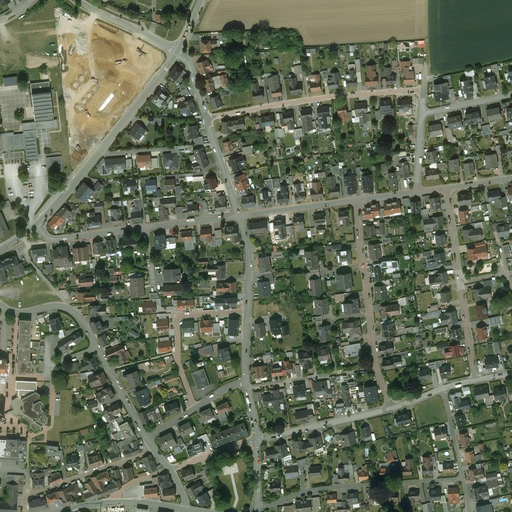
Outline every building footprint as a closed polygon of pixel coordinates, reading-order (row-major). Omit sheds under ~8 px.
[(110,31),(95,25),(78,59),(89,64),(90,61),(124,88),(123,90),(132,97),(156,67),(128,45),(129,44),(122,38),(121,40),(110,31)] [(210,40),(201,41),(202,52),(211,51),(210,47),(217,46),(217,41),(210,41),(210,40)] [(206,60),(197,63),(201,74),(210,71),(209,69),(212,68),(211,63),(209,63),(208,61),(207,62),(206,60)] [(402,67),(404,67),(408,66),(408,71),(412,71),(412,69),(411,69),(411,67),(412,67),(412,66),(410,66),(410,61),(401,62),(402,67)] [(375,65),(367,66),(368,76),(365,76),(366,85),(377,84),(377,76),(376,76),(375,65)] [(182,71),(176,66),(169,75),(180,83),(183,78),(179,75),(180,74),(182,71)] [(404,67),(404,75),(405,83),(415,83),(414,74),(414,71),(412,71),(408,71),(408,66),(404,67)] [(395,75),(391,76),(391,68),(385,68),(386,76),(386,84),(396,84),(395,75)] [(465,71),(467,80),(470,80),(469,76),(475,75),(474,69),(465,71)] [(346,78),(347,86),(357,86),(356,77),(355,70),(350,70),(350,78),(346,78)] [(333,77),(329,78),(329,80),(328,80),(329,89),(338,87),(337,80),(339,79),(338,72),(332,73),(333,77)] [(219,75),(212,77),(214,82),(215,81),(217,87),(217,88),(223,86),(234,83),(233,79),(228,80),(226,73),(220,75),(219,75)] [(319,74),(314,75),(311,76),(311,79),(315,78),(315,82),(310,83),(311,91),(312,91),(316,91),(316,90),(321,90),(319,74)] [(273,75),(271,77),(268,78),(269,84),(271,84),(272,88),(271,88),(279,87),(277,75),(273,75)] [(484,77),(485,81),(486,81),(487,88),(487,89),(497,86),(494,75),(493,75),(484,77)] [(16,76),(3,78),(4,86),(17,84),(16,76)] [(212,77),(203,80),(207,92),(216,89),(216,88),(214,82),(212,77)] [(296,77),(289,78),(290,85),(291,94),(302,92),(301,84),(297,84),(296,77)] [(467,80),(460,82),(463,97),(473,95),(472,89),(473,89),(472,85),(471,86),(470,80),(467,80)] [(38,159),(34,130),(57,127),(56,119),(53,120),(49,82),(30,84),(34,122),(21,123),(22,131),(23,131),(23,134),(0,136),(0,153),(2,153),(1,151),(25,148),(26,160),(38,159)] [(185,83),(179,85),(181,92),(187,90),(185,83)] [(436,92),(436,93),(448,90),(447,83),(444,83),(435,85),(435,86),(435,85),(437,92),(436,92)] [(279,87),(271,88),(273,97),(282,95),(280,87),(279,87)] [(253,91),(252,91),(254,100),(264,98),(262,89),(259,90),(253,91)] [(447,90),(447,92),(450,91),(451,98),(455,97),(453,89),(448,90),(447,90)] [(169,97),(159,90),(154,97),(152,100),(156,104),(158,100),(163,104),(169,97)] [(436,93),(436,92),(434,93),(435,93),(437,100),(436,100),(448,98),(447,92),(447,90),(448,90),(436,93)] [(218,95),(210,98),(211,100),(214,108),(222,106),(218,95)] [(193,99),(179,103),(182,112),(186,111),(187,114),(188,114),(187,113),(193,112),(193,111),(196,110),(196,111),(193,99)] [(411,99),(398,100),(399,108),(402,108),(403,110),(405,111),(406,116),(412,115),(411,99)] [(390,100),(380,101),(381,114),(388,114),(389,115),(393,115),(393,108),(390,108),(390,100)] [(510,100),(501,102),(502,109),(507,108),(511,107),(510,100)] [(366,103),(354,104),(355,113),(356,113),(359,113),(365,112),(367,112),(366,103)] [(346,105),(337,106),(338,114),(339,118),(339,119),(343,118),(344,120),(348,119),(347,112),(346,112),(346,105)] [(328,107),(318,108),(319,116),(323,115),(329,115),(328,112),(332,112),(331,107),(328,107)] [(499,107),(494,108),(487,110),(487,109),(487,110),(489,120),(496,118),(501,117),(499,107)] [(310,109),(301,110),(302,118),(304,130),(312,129),(311,122),(311,117),(312,117),(310,109)] [(479,111),(466,114),(467,123),(480,120),(479,111)] [(292,112),(283,113),(284,119),(280,119),(281,126),(288,125),(289,130),(289,129),(289,128),(293,127),(294,130),(294,129),(294,127),(293,120),(292,112)] [(269,116),(261,117),(262,124),(263,126),(275,124),(273,115),(269,116)] [(329,115),(323,115),(324,119),(320,120),(321,123),(320,123),(320,128),(330,126),(330,123),(331,123),(330,116),(329,116),(329,115)] [(460,115),(447,118),(449,127),(449,128),(451,127),(462,125),(460,115)] [(230,122),(226,122),(221,123),(222,123),(222,126),(224,133),(230,132),(232,132),(232,129),(241,127),(241,124),(241,122),(240,123),(240,119),(231,121),(230,121),(230,122)] [(81,162),(105,132),(96,125),(95,127),(87,121),(69,123),(72,155),(81,162)] [(137,123),(130,132),(131,133),(130,135),(136,140),(137,138),(139,139),(146,130),(137,123)] [(440,123),(429,126),(431,136),(437,134),(436,134),(442,133),(443,133),(442,129),(440,123)] [(198,125),(188,125),(189,138),(193,138),(199,137),(198,133),(199,133),(198,129),(198,125)] [(449,127),(445,128),(448,144),(456,142),(456,137),(453,136),(451,127),(449,128),(449,127)] [(199,137),(193,138),(194,145),(203,144),(202,137),(199,137)] [(231,140),(223,143),(226,151),(234,149),(233,145),(231,141),(231,140)] [(202,147),(193,150),(195,154),(197,160),(199,159),(206,157),(202,147)] [(436,151),(436,150),(427,152),(429,158),(428,159),(429,163),(439,161),(436,151)] [(495,153),(485,155),(486,160),(487,159),(488,167),(487,167),(497,166),(497,161),(496,161),(495,158),(496,158),(495,153)] [(177,154),(172,154),(164,155),(164,165),(172,165),(172,169),(178,168),(177,154)] [(139,166),(151,166),(151,164),(150,159),(150,156),(138,156),(139,166)] [(200,161),(197,162),(193,164),(194,169),(200,168),(208,165),(206,157),(199,159),(200,161)] [(239,157),(229,160),(231,165),(232,165),(234,171),(242,168),(241,163),(239,157)] [(119,160),(113,160),(114,169),(117,168),(117,169),(122,169),(122,168),(126,168),(125,160),(125,158),(119,159),(119,160)] [(457,158),(449,160),(450,164),(451,171),(459,170),(457,158)] [(106,160),(102,165),(102,167),(103,174),(109,174),(108,169),(114,169),(113,160),(111,160),(111,159),(106,160)] [(399,162),(398,162),(400,173),(396,173),(397,179),(401,178),(401,177),(409,176),(407,161),(399,162)] [(464,163),(465,168),(465,167),(466,174),(466,175),(474,173),(472,162),(464,163)] [(339,166),(332,167),(333,175),(340,174),(339,170),(339,168),(339,166)] [(437,169),(425,170),(427,179),(434,178),(434,179),(439,178),(437,169)] [(322,172),(314,173),(315,180),(323,179),(322,172)] [(396,172),(388,173),(390,188),(398,187),(397,179),(396,173),(396,172)] [(244,174),(235,177),(237,183),(247,180),(247,179),(246,180),(244,174)] [(362,176),(362,179),(363,183),(364,191),(373,190),(372,181),(370,182),(369,175),(362,176)] [(214,176),(206,179),(209,189),(218,186),(214,176)] [(334,176),(327,177),(329,188),(335,187),(334,176)] [(354,176),(347,177),(348,184),(347,184),(347,185),(346,185),(346,188),(347,187),(348,193),(356,192),(355,183),(354,176)] [(134,180),(123,181),(124,190),(135,189),(134,180)] [(150,180),(146,180),(146,182),(147,190),(156,189),(156,181),(154,180),(150,180)] [(173,180),(165,180),(166,189),(175,188),(174,181),(173,180)] [(250,186),(247,180),(237,183),(239,190),(250,186)] [(94,190),(84,182),(75,193),(85,201),(89,196),(94,190)] [(99,182),(94,187),(99,191),(104,186),(99,182)] [(313,189),(311,189),(312,198),(322,197),(321,188),(317,188),(316,182),(312,182),(313,189)] [(300,184),(294,184),(296,200),(305,199),(304,192),(301,192),(300,184)] [(329,188),(330,196),(339,195),(338,187),(335,187),(329,188)] [(265,188),(260,189),(260,191),(262,205),(271,204),(270,196),(267,196),(266,193),(266,190),(265,188)] [(94,190),(89,196),(93,199),(98,194),(94,190)] [(499,191),(487,193),(489,201),(496,200),(497,200),(496,198),(500,198),(500,197),(499,191)] [(224,195),(219,196),(218,193),(215,194),(216,199),(215,199),(215,202),(216,211),(222,210),(223,211),(225,211),(226,210),(227,210),(226,201),(225,201),(225,195),(224,195)] [(470,193),(458,195),(459,205),(470,203),(471,203),(470,193)] [(160,197),(154,198),(155,204),(161,204),(161,206),(167,205),(167,206),(170,205),(172,206),(174,206),(175,205),(175,200),(181,199),(181,195),(177,195),(174,195),(174,198),(161,200),(160,197)] [(242,197),(241,197),(243,207),(255,206),(254,196),(242,197)] [(438,197),(430,198),(431,208),(433,208),(440,207),(438,197)] [(506,197),(500,197),(500,198),(496,198),(497,200),(496,200),(497,207),(507,205),(506,197)] [(8,200),(0,203),(0,210),(11,206),(8,200)] [(419,201),(411,202),(412,213),(421,212),(419,201)] [(400,202),(392,203),(393,213),(401,212),(400,202)] [(392,203),(384,203),(385,214),(393,213),(392,203)] [(134,204),(132,205),(133,213),(131,213),(133,222),(142,220),(141,212),(140,204),(134,204)] [(161,206),(159,206),(160,218),(168,217),(167,206),(167,205),(161,206)] [(198,205),(188,206),(189,215),(199,213),(198,205)] [(378,205),(375,205),(373,205),(372,205),(371,206),(371,208),(370,208),(370,207),(370,208),(368,208),(367,208),(365,208),(366,218),(373,217),(373,215),(377,215),(377,214),(378,215),(379,214),(378,205)] [(67,209),(66,210),(63,207),(58,213),(65,219),(67,217),(71,221),(74,218),(73,217),(77,213),(73,210),(71,212),(67,209)] [(121,208),(111,210),(113,224),(123,223),(121,208)] [(467,210),(459,211),(461,222),(469,221),(467,210)] [(347,211),(338,212),(339,220),(343,219),(343,225),(349,224),(348,219),(348,218),(347,211)] [(0,213),(0,237),(5,235),(9,233),(0,213)] [(65,219),(58,213),(48,224),(53,228),(54,228),(55,229),(57,227),(61,231),(63,229),(63,228),(65,225),(66,224),(67,222),(65,219)] [(324,213),(314,215),(315,223),(325,222),(324,213)] [(424,214),(420,214),(421,222),(423,222),(424,227),(427,226),(428,231),(424,231),(425,232),(433,230),(433,227),(443,225),(442,216),(433,217),(433,221),(430,221),(430,220),(429,220),(428,213),(424,214)] [(100,216),(87,217),(89,228),(101,226),(100,216)] [(303,216),(293,217),(294,225),(299,225),(304,224),(303,216)] [(284,219),(274,220),(275,228),(279,227),(280,234),(282,233),(282,234),(283,234),(283,233),(285,233),(285,235),(286,235),(284,219)] [(266,221),(249,223),(250,233),(267,231),(267,227),(266,222),(266,221)] [(374,225),(366,226),(367,235),(380,234),(380,229),(376,229),(376,228),(374,228),(374,225)] [(498,226),(497,227),(497,231),(498,234),(499,234),(500,235),(502,235),(503,235),(509,234),(508,229),(508,225),(498,226)] [(233,226),(227,227),(227,228),(225,229),(226,238),(232,237),(233,242),(238,241),(238,236),(237,227),(233,228),(233,226)] [(210,229),(201,230),(202,238),(206,237),(207,241),(211,240),(211,237),(211,236),(210,229)] [(472,229),(463,230),(465,240),(473,239),(472,230),(472,229)] [(480,229),(472,230),(473,239),(481,237),(480,229)] [(191,231),(182,232),(183,241),(185,240),(192,239),(192,237),(191,231)] [(166,247),(165,239),(164,234),(155,235),(157,248),(166,247)] [(444,234),(435,235),(437,244),(445,243),(444,234)] [(139,238),(127,240),(127,239),(123,239),(124,249),(135,247),(135,251),(137,251),(140,250),(139,238)] [(169,238),(165,239),(166,247),(166,249),(177,248),(176,243),(169,244),(169,238)] [(192,239),(185,240),(186,249),(194,248),(193,243),(192,243),(192,239)] [(114,240),(107,241),(108,252),(107,252),(108,252),(108,253),(116,252),(114,240)] [(102,241),(93,242),(94,253),(100,253),(103,252),(102,241)] [(340,244),(331,245),(331,252),(337,252),(337,251),(341,251),(340,244)] [(379,244),(369,245),(371,258),(378,257),(381,257),(379,244)] [(476,248),(467,249),(469,259),(477,258),(477,259),(487,258),(486,245),(482,245),(478,246),(478,248),(476,248)] [(57,250),(53,250),(55,264),(59,263),(60,267),(72,265),(71,258),(68,258),(67,247),(63,247),(63,246),(59,246),(59,247),(57,248),(57,250)] [(87,246),(80,247),(82,260),(84,259),(84,260),(85,260),(85,259),(89,259),(88,254),(87,246)] [(80,247),(73,248),(74,257),(75,261),(82,260),(80,247)] [(39,249),(31,250),(32,256),(34,256),(35,260),(46,259),(45,248),(39,249)] [(317,250),(305,251),(305,256),(308,256),(310,272),(318,272),(319,271),(317,250)] [(341,251),(337,251),(337,252),(339,252),(339,258),(337,259),(338,264),(351,263),(350,250),(341,251)] [(438,267),(437,263),(445,262),(443,252),(435,254),(435,258),(427,259),(428,269),(438,267)] [(0,266),(3,269),(13,266),(17,278),(25,275),(21,262),(18,264),(15,255),(8,258),(4,259),(0,260),(0,266)] [(268,256),(259,258),(261,271),(271,269),(268,256)] [(389,258),(382,260),(382,261),(379,262),(376,263),(372,264),(373,267),(382,266),(384,266),(384,267),(386,267),(386,266),(392,265),(392,268),(398,267),(397,260),(396,260),(392,260),(390,260),(389,258)] [(52,264),(45,265),(46,269),(43,269),(43,273),(53,272),(52,264)] [(224,265),(216,265),(208,266),(208,271),(216,271),(217,277),(225,276),(224,265)] [(373,267),(372,267),(373,271),(372,271),(372,276),(373,276),(374,279),(383,277),(382,273),(383,273),(382,266),(373,267)] [(167,269),(164,269),(165,279),(181,278),(180,268),(167,269)] [(272,272),(264,273),(266,281),(268,281),(268,282),(274,281),(272,272)] [(446,272),(438,273),(438,276),(439,283),(440,283),(448,282),(446,272)] [(350,274),(342,275),(342,274),(337,274),(338,281),(339,281),(340,285),(346,285),(346,286),(351,286),(350,281),(351,281),(350,274)] [(318,279),(313,279),(313,275),(310,276),(311,289),(308,290),(308,294),(321,293),(320,281),(319,281),(318,279)] [(85,279),(85,276),(76,276),(76,280),(80,279),(80,286),(93,284),(92,278),(85,279)] [(438,276),(429,278),(431,291),(435,290),(434,286),(440,285),(440,283),(439,283),(438,276)] [(143,277),(131,277),(131,285),(143,285),(143,277)] [(208,280),(200,280),(201,288),(209,287),(208,280)] [(490,280),(483,281),(484,288),(492,287),(490,280)] [(266,281),(258,283),(260,296),(270,294),(270,289),(268,282),(268,281),(266,281)] [(235,282),(226,282),(226,283),(216,283),(217,291),(226,291),(227,291),(236,290),(235,282)] [(143,285),(131,285),(132,295),(144,295),(143,288),(143,285)] [(181,285),(172,286),(173,295),(182,294),(181,285)] [(382,285),(375,287),(377,298),(387,297),(385,285),(382,285)] [(173,295),(172,286),(163,286),(163,290),(164,295),(173,295)] [(482,288),(473,289),(475,299),(483,298),(482,290),(482,288)] [(449,291),(441,293),(442,302),(451,300),(449,291)] [(87,292),(78,293),(78,301),(88,300),(95,300),(95,293),(87,293),(87,292)] [(215,298),(216,305),(223,305),(223,306),(232,306),(237,305),(237,300),(232,301),(231,297),(223,298),(215,298)] [(327,298),(314,300),(316,314),(328,312),(327,298)] [(357,298),(350,299),(350,302),(343,303),(344,312),(359,310),(357,298)] [(178,301),(178,304),(178,309),(186,309),(186,300),(178,301)] [(194,300),(186,300),(186,309),(194,308),(194,300)] [(155,302),(153,302),(143,302),(144,312),(156,311),(156,306),(155,302)] [(397,304),(389,305),(390,315),(398,314),(397,304)] [(486,304),(476,305),(477,312),(478,317),(488,315),(486,304)] [(100,305),(90,306),(91,315),(101,315),(103,314),(106,314),(105,306),(100,307),(100,305)] [(389,305),(381,306),(382,316),(390,315),(389,305)] [(455,310),(445,312),(445,313),(441,314),(443,324),(447,323),(448,323),(457,321),(455,310)] [(499,316),(488,318),(490,326),(501,323),(500,323),(499,316)] [(58,317),(49,320),(53,331),(63,328),(62,324),(61,324),(58,317)] [(228,334),(235,334),(239,334),(239,329),(239,328),(239,326),(239,325),(239,319),(229,318),(229,327),(228,327),(228,334)] [(31,319),(19,319),(17,347),(29,348),(31,319)] [(166,319),(160,320),(157,320),(157,330),(169,330),(168,319),(166,319)] [(280,319),(270,321),(272,331),(276,330),(276,333),(281,332),(283,331),(282,326),(282,324),(281,324),(280,319)] [(202,331),(212,330),(213,330),(212,323),(212,320),(208,321),(208,320),(205,320),(205,321),(201,321),(202,331)] [(99,321),(95,323),(94,321),(93,321),(93,322),(90,323),(95,333),(99,331),(100,333),(104,330),(108,328),(107,324),(102,327),(99,321)] [(194,331),(193,323),(193,321),(185,321),(183,325),(183,332),(194,331)] [(360,327),(357,327),(356,321),(342,323),(343,330),(349,329),(349,327),(351,327),(352,337),(358,336),(362,335),(360,327)] [(263,322),(255,323),(256,331),(255,331),(256,336),(265,335),(264,328),(263,322)] [(393,322),(381,325),(384,336),(396,334),(393,322)] [(213,330),(212,330),(213,332),(220,332),(220,323),(212,323),(213,330)] [(323,326),(319,326),(319,329),(321,329),(321,333),(320,333),(321,340),(331,338),(330,325),(323,326)] [(485,326),(477,327),(478,339),(487,337),(485,326)] [(413,327),(405,328),(406,335),(414,333),(413,327)] [(459,328),(452,329),(452,333),(449,333),(450,338),(453,338),(461,337),(459,328)] [(133,329),(130,334),(137,338),(140,333),(133,329)] [(79,332),(58,344),(63,354),(71,350),(68,345),(75,341),(76,343),(83,338),(79,332)] [(105,333),(98,338),(102,346),(109,342),(110,343),(115,341),(113,336),(110,338),(108,335),(106,336),(105,333)] [(158,342),(159,347),(160,352),(162,351),(167,351),(166,350),(172,349),(171,340),(169,341),(160,342),(158,342)] [(387,344),(379,346),(380,353),(393,351),(391,342),(389,342),(386,343),(387,344)] [(349,345),(344,346),(344,347),(345,355),(357,353),(357,357),(362,356),(361,349),(360,349),(360,343),(349,345)] [(458,344),(449,346),(450,352),(451,356),(461,354),(460,354),(464,353),(462,348),(459,349),(458,344)] [(116,346),(106,350),(109,358),(114,356),(120,354),(120,353),(125,351),(122,345),(119,347),(119,346),(117,347),(116,346)] [(211,345),(203,347),(205,355),(213,352),(211,345)] [(29,348),(17,347),(17,359),(20,359),(29,359),(30,357),(29,357),(30,348),(29,348)] [(229,347),(219,348),(221,356),(219,356),(220,360),(231,358),(229,347)] [(328,348),(318,350),(317,351),(317,353),(319,354),(320,360),(330,358),(329,352),(329,348),(328,348)] [(120,354),(114,356),(118,366),(125,365),(123,360),(124,360),(124,359),(128,358),(125,351),(120,353),(120,354)] [(311,351),(298,353),(300,362),(304,362),(312,360),(313,360),(311,351)] [(83,367),(96,361),(94,357),(86,361),(81,364),(83,367)] [(400,357),(397,358),(397,357),(393,358),(394,363),(393,363),(394,367),(402,365),(400,357)] [(497,357),(491,358),(490,357),(489,358),(486,358),(486,361),(485,363),(487,365),(487,367),(487,368),(490,367),(498,366),(497,357)] [(2,363),(0,362),(0,374),(0,375),(1,375),(1,374),(2,374),(2,373),(3,373),(4,374),(4,375),(5,375),(6,376),(7,375),(7,374),(7,373),(8,372),(8,371),(7,370),(8,370),(8,369),(9,369),(9,367),(8,366),(8,365),(9,365),(9,363),(8,363),(8,362),(5,361),(5,360),(5,359),(3,359),(3,358),(2,358),(2,363)] [(29,359),(20,359),(19,371),(31,372),(32,360),(29,359)] [(158,362),(161,368),(167,365),(164,359),(158,362)] [(392,359),(383,361),(384,369),(394,367),(393,363),(392,359)] [(96,361),(83,367),(84,370),(89,367),(90,369),(98,365),(96,361)] [(288,361),(284,361),(285,364),(282,365),(282,366),(283,373),(285,373),(285,374),(289,374),(288,372),(292,372),(292,368),(291,365),(291,363),(288,364),(288,361)] [(145,362),(138,364),(141,371),(147,369),(147,371),(151,369),(149,365),(146,366),(145,362)] [(262,365),(256,366),(256,367),(253,367),(254,377),(267,376),(265,365),(262,366),(262,365)] [(282,366),(272,368),(272,367),(271,367),(273,376),(283,374),(283,373),(282,366)] [(442,367),(439,367),(439,368),(441,376),(450,374),(449,366),(442,367)] [(204,368),(192,373),(198,390),(210,385),(204,368)] [(430,368),(419,370),(421,380),(421,379),(422,381),(426,381),(426,379),(431,378),(430,368)] [(137,371),(127,374),(131,386),(141,382),(137,371)] [(94,374),(88,376),(91,383),(92,382),(96,380),(98,384),(98,385),(107,381),(105,376),(103,372),(95,376),(94,374)] [(15,389),(17,390),(36,390),(37,390),(37,381),(16,380),(15,389)] [(355,381),(347,383),(348,385),(348,389),(352,388),(353,393),(356,393),(355,386),(355,382),(355,381)] [(326,382),(322,383),(322,382),(313,383),(314,394),(327,393),(327,390),(326,382)] [(304,384),(293,386),(295,396),(305,395),(304,384)] [(348,385),(342,386),(344,400),(350,399),(348,389),(348,385)] [(375,385),(364,387),(366,396),(366,401),(377,399),(376,394),(375,386),(375,385)] [(487,386),(475,389),(478,399),(486,397),(489,396),(487,386)] [(105,389),(97,393),(99,397),(98,397),(100,402),(103,401),(115,396),(110,387),(107,389),(105,389)] [(498,388),(494,389),(496,398),(499,398),(501,400),(503,399),(505,397),(506,397),(505,396),(503,387),(503,388),(501,387),(499,387),(498,388)] [(146,388),(136,392),(139,398),(138,399),(140,405),(145,403),(144,402),(150,399),(146,388)] [(274,394),(276,404),(275,405),(275,406),(276,407),(277,408),(278,408),(279,408),(280,407),(280,406),(281,405),(284,405),(282,395),(279,396),(278,389),(273,390),(274,394)] [(36,390),(17,390),(16,397),(11,400),(11,410),(9,411),(17,416),(19,419),(22,418),(30,423),(30,428),(36,432),(41,429),(41,426),(47,423),(47,417),(46,416),(46,413),(42,410),(42,408),(40,407),(41,404),(42,403),(42,401),(39,399),(40,394),(35,391),(36,390)] [(272,403),(276,404),(274,394),(264,395),(265,404),(272,403)] [(460,396),(452,398),(454,408),(461,406),(462,409),(469,408),(467,401),(461,402),(460,396)] [(350,399),(344,400),(344,403),(336,404),(337,410),(340,410),(340,412),(343,412),(342,410),(351,408),(350,402),(350,399)] [(95,400),(87,402),(89,408),(92,408),(97,406),(95,400)] [(177,401),(165,406),(166,410),(168,415),(172,413),(180,410),(177,401)] [(228,419),(224,411),(230,408),(231,407),(229,404),(228,404),(227,402),(216,407),(219,414),(220,413),(220,414),(224,422),(228,419)] [(118,403),(111,407),(111,408),(114,412),(115,415),(119,413),(118,412),(122,410),(118,403)] [(111,408),(102,412),(105,417),(112,413),(114,412),(111,408)] [(210,408),(200,413),(202,417),(203,421),(213,416),(214,416),(211,411),(210,408)] [(309,410),(299,412),(300,413),(296,414),(298,423),(308,420),(308,418),(313,417),(312,413),(311,409),(309,410)] [(146,410),(139,413),(143,423),(150,421),(148,415),(146,410)] [(403,414),(397,415),(399,425),(411,422),(409,412),(409,413),(403,414)] [(463,414),(455,416),(457,426),(466,424),(463,414)] [(122,416),(115,419),(117,422),(119,425),(125,422),(122,416)] [(107,421),(104,422),(106,428),(110,426),(110,427),(114,426),(113,424),(117,422),(115,419),(115,418),(115,419),(107,421)] [(117,422),(113,424),(118,432),(117,433),(119,438),(121,437),(122,439),(126,438),(119,425),(117,422)] [(125,422),(119,425),(126,438),(126,439),(135,434),(129,422),(126,424),(125,422)] [(189,422),(183,425),(179,427),(183,436),(189,433),(190,432),(193,430),(189,422)] [(244,423),(227,429),(231,440),(248,433),(244,423)] [(368,427),(361,429),(364,440),(371,438),(368,427)] [(439,428),(434,429),(436,439),(447,436),(445,427),(439,428)] [(227,429),(211,436),(215,446),(231,440),(227,429)] [(339,434),(335,435),(336,441),(342,440),(344,445),(356,442),(353,432),(339,436),(339,434)] [(467,432),(459,434),(461,444),(469,442),(467,432)] [(173,449),(174,448),(178,446),(177,444),(175,441),(171,433),(160,438),(164,448),(172,444),(173,445),(175,444),(176,447),(173,448),(173,449)] [(135,434),(126,439),(124,441),(125,444),(131,442),(136,440),(137,440),(136,437),(135,434)] [(197,438),(199,443),(201,441),(202,443),(209,439),(206,434),(197,438)] [(320,436),(309,438),(310,442),(306,443),(308,449),(315,447),(317,455),(323,454),(322,446),(320,436)] [(181,437),(175,441),(177,444),(178,446),(179,446),(184,444),(181,437)] [(16,440),(0,439),(0,457),(26,458),(27,440),(19,440),(19,439),(16,439),(16,440)] [(136,440),(131,442),(132,447),(129,448),(129,447),(128,447),(127,445),(123,446),(124,450),(126,458),(140,453),(136,440)] [(299,440),(294,441),(294,445),(293,445),(294,449),(300,453),(301,451),(305,450),(305,449),(304,443),(303,443),(299,440)] [(201,441),(199,443),(192,445),(194,449),(190,451),(190,449),(188,450),(190,456),(196,453),(196,454),(201,452),(200,451),(205,450),(202,443),(201,441)] [(93,443),(83,446),(84,450),(84,452),(95,449),(93,443)] [(276,448),(275,456),(276,457),(283,456),(288,455),(288,453),(285,443),(275,446),(276,448)] [(117,444),(112,446),(115,453),(110,454),(112,462),(121,459),(119,452),(120,451),(117,444)] [(59,446),(51,446),(51,445),(46,445),(46,455),(50,455),(53,458),(56,455),(59,455),(59,450),(58,450),(59,446)] [(268,458),(275,456),(276,448),(266,451),(268,458)] [(473,450),(465,452),(467,462),(475,460),(474,455),(473,450)] [(72,456),(66,457),(68,467),(79,465),(77,455),(76,455),(76,453),(72,454),(72,456)] [(100,453),(88,457),(92,468),(104,464),(100,453)] [(288,455),(283,456),(285,463),(293,461),(291,453),(288,453),(288,455)] [(150,455),(143,459),(149,472),(160,467),(158,461),(154,463),(150,455)] [(428,457),(424,457),(425,465),(422,465),(423,473),(432,472),(432,465),(436,465),(435,456),(432,457),(432,455),(428,455),(428,457)] [(452,463),(443,463),(444,472),(453,471),(452,463)] [(297,466),(285,467),(286,476),(290,475),(291,477),(294,476),(295,475),(298,475),(297,469),(297,466)] [(320,466),(309,467),(310,475),(321,475),(320,466)] [(406,466),(402,467),(402,474),(412,474),(411,467),(411,466),(406,466)] [(132,467),(123,469),(124,479),(133,477),(132,467)] [(344,467),(339,468),(339,473),(339,474),(333,474),(334,483),(342,482),(342,480),(343,480),(343,481),(349,480),(348,471),(344,471),(344,467)] [(389,467),(380,468),(381,476),(390,475),(389,467)] [(476,468),(469,470),(469,473),(468,473),(469,476),(470,476),(471,480),(480,478),(484,477),(482,467),(476,468)] [(182,471),(185,480),(195,476),(192,468),(182,471)] [(39,473),(31,473),(32,479),(32,488),(44,487),(43,476),(43,470),(38,470),(39,473)] [(107,471),(99,474),(91,477),(99,490),(106,487),(104,481),(110,480),(107,471)] [(368,471),(359,471),(359,479),(369,479),(368,471)] [(209,473),(203,476),(207,483),(211,481),(209,473)] [(50,477),(50,478),(48,478),(50,485),(63,480),(60,474),(57,475),(50,477)] [(169,474),(157,476),(159,487),(159,488),(163,487),(163,490),(169,489),(169,486),(172,485),(169,474)] [(24,475),(13,475),(14,484),(18,484),(18,485),(23,486),(24,475)] [(487,480),(486,480),(486,481),(488,487),(498,485),(498,482),(497,478),(487,480)] [(115,483),(106,485),(106,487),(108,493),(117,490),(122,487),(119,479),(116,480),(114,481),(115,483)] [(87,483),(85,484),(90,492),(84,494),(87,502),(100,496),(98,490),(97,489),(92,480),(87,483)] [(279,480),(273,481),(274,482),(270,483),(271,491),(276,490),(276,494),(281,493),(280,490),(279,480)] [(192,500),(198,497),(201,495),(204,493),(202,488),(203,488),(200,482),(199,483),(199,482),(199,483),(186,489),(192,500)] [(72,494),(72,495),(80,491),(76,483),(68,487),(72,494)] [(3,501),(0,500),(0,511),(15,511),(18,484),(14,484),(7,484),(6,501),(4,501),(4,500),(3,500),(3,501)] [(486,485),(472,488),(474,498),(488,495),(487,489),(486,485)] [(71,495),(72,494),(68,487),(67,487),(58,491),(57,488),(57,489),(58,491),(61,498),(64,505),(64,506),(67,504),(67,505),(75,502),(71,495)] [(99,490),(98,490),(100,496),(108,493),(106,487),(99,490)] [(145,488),(144,488),(145,496),(148,496),(148,497),(158,496),(157,487),(154,487),(145,488)] [(169,489),(163,490),(164,498),(175,497),(174,488),(169,489)] [(458,488),(448,488),(449,497),(449,500),(454,500),(453,496),(459,496),(458,488)] [(440,489),(430,489),(430,493),(430,494),(431,500),(440,500),(440,498),(439,498),(440,498),(440,495),(440,489)] [(418,490),(409,491),(409,499),(414,499),(414,502),(419,501),(418,490)] [(50,494),(46,496),(49,503),(57,500),(61,498),(58,491),(55,492),(50,494)] [(201,495),(198,497),(202,505),(211,501),(209,497),(206,492),(204,493),(201,495)] [(357,492),(348,493),(348,501),(349,503),(359,503),(359,500),(358,500),(357,492)] [(398,492),(388,492),(389,502),(393,502),(393,500),(398,500),(398,492)] [(379,493),(369,494),(370,504),(374,504),(374,501),(379,501),(379,493)] [(336,494),(327,494),(327,502),(337,502),(336,494)] [(319,497),(312,498),(313,500),(313,503),(313,504),(315,504),(315,507),(320,506),(320,509),(318,509),(318,510),(321,510),(319,497)] [(44,498),(28,501),(30,511),(46,508),(44,498)] [(310,500),(305,500),(305,499),(304,499),(304,500),(296,501),(296,505),(297,509),(297,511),(300,511),(311,511),(311,507),(310,500)]
